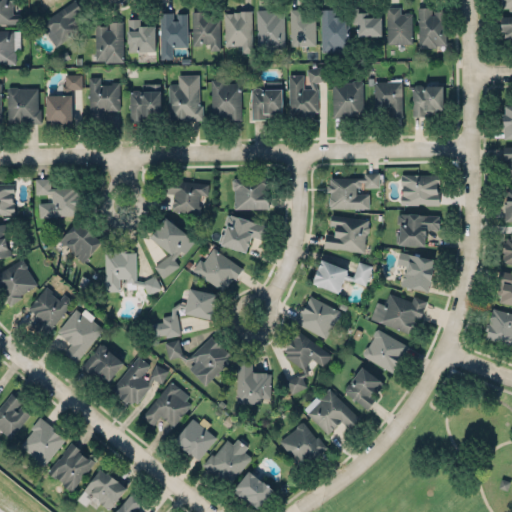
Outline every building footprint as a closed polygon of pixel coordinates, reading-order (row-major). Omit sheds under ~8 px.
[(0,0),(0,22),(20,22),(19,12),(13,12),(12,0),(0,0)] [(69,0),(40,23),(56,43),(82,23),(75,14),(82,9),(74,0),(69,0)] [(500,0),(511,0),(511,7),(509,8),(508,6),(508,5),(500,5),(500,0)] [(417,5),(424,4),(430,5),(431,11),(433,11),(433,9),(439,7),(445,8),(445,43),(437,43),(437,45),(418,45),(417,5)] [(400,5),(385,6),(386,42),(411,42),(411,11),(400,12),(400,5)] [(320,7),(326,6),(334,7),(334,14),(335,13),(341,15),(341,18),(344,18),(344,23),(348,23),(348,48),(321,49),(320,7)] [(288,7),(303,7),(303,13),(314,13),(315,43),(289,44),(288,7)] [(355,8),(355,35),(383,34),(383,12),(368,12),(368,7),(362,8),(355,8)] [(159,10),(160,57),(171,56),(171,45),(187,45),(186,11),(181,10),(176,11),(176,17),(173,17),(173,10),(166,9),(159,10)] [(284,47),(283,9),(256,10),(256,48),(284,47)] [(224,44),(240,44),(240,52),(251,51),(251,10),(223,10),(224,44)] [(219,48),(219,11),(191,11),(191,43),(209,43),(209,48),(219,48)] [(511,14),(502,14),(501,40),(511,40),(511,14)] [(126,15),(140,15),(140,20),(155,20),(156,50),(127,51),(126,15)] [(122,60),(122,17),(107,17),(107,21),(95,21),(94,60),(122,60)] [(0,28),(13,28),(13,47),(15,47),(15,62),(0,62),(0,28)] [(288,73),(289,118),(316,117),(315,80),(323,80),(323,66),(308,66),(308,87),(303,87),(303,73),(288,73)] [(71,121),(71,88),(81,87),(81,72),(64,73),(64,83),(56,83),(56,93),(45,93),(46,122),(71,121)] [(88,75),(88,109),(119,108),(119,81),(100,82),(100,75),(88,75)] [(222,82),(222,77),(210,78),(211,117),(240,116),(239,82),(222,82)] [(373,80),(374,104),(388,104),(389,115),(401,115),(400,79),(373,80)] [(331,116),(362,115),(362,80),(331,80),(331,116)] [(167,84),(169,82),(178,81),(179,83),(198,83),(199,103),(202,103),(202,117),(168,117),(167,84)] [(141,120),(141,114),(160,113),(160,82),(141,82),(141,89),(129,89),(129,120),(141,120)] [(442,83),(411,84),(412,113),(443,112),(442,83)] [(41,120),(40,106),(38,106),(37,85),(18,86),(16,84),(9,84),(7,86),(7,120),(17,120),(20,118),(23,118),(23,121),(41,120)] [(250,87),(253,87),(254,85),(259,85),(260,86),(262,86),(262,85),(282,84),(283,109),(273,109),(273,114),(264,114),(264,117),(251,117),(250,87)] [(511,136),(511,104),(502,104),(503,137),(511,136)] [(511,175),(511,144),(502,145),(502,160),(506,160),(507,176),(511,175)] [(329,182),(328,174),(362,174),(362,170),(379,170),(379,186),(363,186),(363,180),(360,180),(360,186),(355,186),(355,192),(368,191),(369,206),(330,206),(330,203),(329,203),(328,194),(329,194),(329,189),(326,189),(326,183),(329,182)] [(398,204),(418,204),(418,202),(424,202),(424,204),(439,204),(439,189),(437,189),(437,182),(439,182),(440,171),(399,171),(399,184),(401,184),(401,191),(399,191),(398,204)] [(234,175),(264,174),(265,192),(267,192),(267,206),(234,207),(233,187),(232,185),(231,177),(234,175)] [(173,192),(171,208),(198,211),(200,192),(207,193),(208,181),(163,176),(161,190),(173,192)] [(37,215),(80,213),(78,185),(50,186),(50,177),(34,177),(35,193),(50,193),(50,201),(37,202),(37,215)] [(0,182),(13,182),(14,192),(12,192),(13,201),(14,202),(14,212),(13,212),(13,213),(0,213),(0,182)] [(148,233),(165,212),(188,230),(186,233),(194,239),(185,252),(181,249),(174,257),(180,264),(162,278),(151,263),(169,250),(148,233)] [(397,243),(424,244),(425,228),(438,228),(439,213),(398,212),(397,243)] [(267,224),(228,213),(220,243),(246,251),(250,235),(263,238),(267,224)] [(323,247),(364,250),(367,217),(332,214),(330,232),(324,232),(323,247)] [(58,239),(75,219),(83,226),(84,225),(94,233),(93,234),(100,240),(84,261),(72,252),(74,250),(67,243),(62,243),(58,239)] [(0,221),(4,221),(7,234),(4,234),(6,245),(10,247),(10,252),(0,253),(0,221)] [(500,260),(511,262),(511,233),(505,233),(500,260)] [(191,269),(226,290),(241,265),(211,247),(203,260),(198,257),(191,269)] [(433,255),(398,248),(395,262),(404,263),(400,283),(428,288),(430,277),(433,263),(431,263),(433,255)] [(104,250),(105,290),(119,289),(119,277),(125,276),(126,287),(135,287),(135,283),(145,283),(145,290),(157,290),(157,277),(135,278),(135,250),(104,250)] [(0,267),(0,291),(8,305),(23,296),(21,293),(37,283),(27,266),(27,263),(23,257),(19,255),(0,267)] [(321,258),(346,268),(346,273),(353,275),(358,260),(371,265),(365,283),(344,277),(337,291),(312,281),(321,258)] [(502,282),(499,298),(511,300),(511,269),(498,267),(495,281),(502,282)] [(41,317),(36,325),(47,333),(71,298),(62,292),(59,297),(43,285),(28,308),(41,317)] [(183,311),(211,318),(217,293),(189,286),(183,311)] [(388,290),(411,299),(413,294),(426,299),(419,318),(414,316),(413,318),(415,319),(413,326),(410,325),(408,331),(369,317),(376,299),(384,302),(388,290)] [(309,292),(339,308),(340,312),(337,319),(333,321),(325,335),(294,319),(300,309),(299,309),(302,303),(303,304),(309,292)] [(57,329),(75,306),(90,318),(91,316),(103,326),(75,360),(64,350),(71,341),(67,336),(64,335),(57,329)] [(511,311),(491,307),(484,337),(511,344),(511,336),(511,337),(511,334),(511,311)] [(178,333),(177,313),(161,314),(162,321),(151,321),(152,335),(178,333)] [(362,352),(377,327),(406,344),(391,370),(362,352)] [(284,343),(290,336),(292,338),(292,335),(298,329),(330,353),(322,364),(311,358),(305,364),(308,373),(303,376),(306,384),(291,392),(285,380),(302,370),(302,367),(285,354),(286,352),(284,349),(286,346),(284,343)] [(188,355),(194,361),(188,367),(203,383),(232,356),(211,334),(188,355)] [(168,358),(182,354),(177,337),(164,341),(168,358)] [(82,366),(109,381),(123,357),(96,342),(82,366)] [(149,363),(137,354),(111,388),(133,405),(150,384),(140,375),(149,363)] [(237,357),(236,401),(259,401),(259,395),(270,395),(270,371),(266,371),(266,369),(252,368),(252,357),(237,357)] [(162,382),(168,369),(154,362),(148,375),(162,382)] [(371,396),(382,380),(359,365),(342,391),(368,407),(374,398),(371,396)] [(172,425),(191,402),(185,397),(188,393),(170,378),(141,413),(152,422),(159,414),(172,425)] [(328,432),(340,419),(348,427),(359,416),(326,386),(304,410),(328,432)] [(29,413),(18,404),(22,400),(10,391),(0,404),(0,428),(10,437),(29,413)] [(198,457),(216,435),(205,426),(209,422),(203,416),(198,422),(192,417),(176,436),(183,442),(182,444),(198,457)] [(18,444),(43,464),(65,437),(39,417),(18,444)] [(325,447),(303,419),(278,439),(299,466),(325,447)] [(226,437),(213,453),(211,451),(202,462),(228,483),(250,457),(249,454),(244,449),(248,444),(236,435),(232,441),(226,437)] [(94,461),(70,441),(46,470),(70,490),(94,461)] [(100,465),(106,470),(107,469),(117,476),(116,477),(126,485),(108,507),(99,500),(99,495),(92,490),(88,490),(86,493),(90,496),(85,503),(76,497),(84,487),(83,487),(100,465)] [(233,486),(248,466),(273,486),(259,505),(251,499),(252,497),(244,491),(242,493),(233,486)] [(112,511),(131,489),(143,498),(135,509),(138,511),(112,511)]
